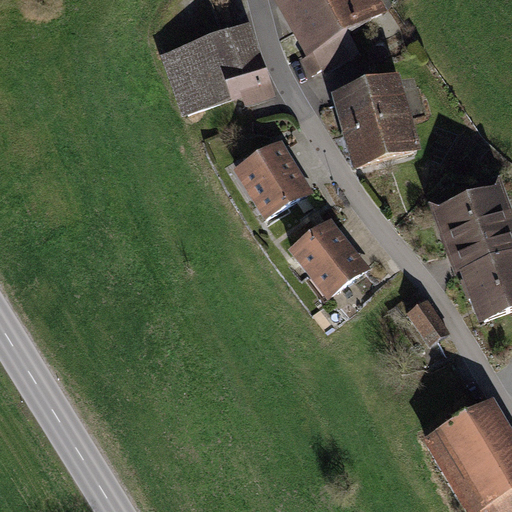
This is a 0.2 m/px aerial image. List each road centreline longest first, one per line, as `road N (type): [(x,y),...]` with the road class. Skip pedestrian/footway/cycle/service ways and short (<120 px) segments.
road 1 (residential): [(256,0),(297,103),(434,293),(511,418)]
road 2 (tertiary): [(116,511),(0,326)]
